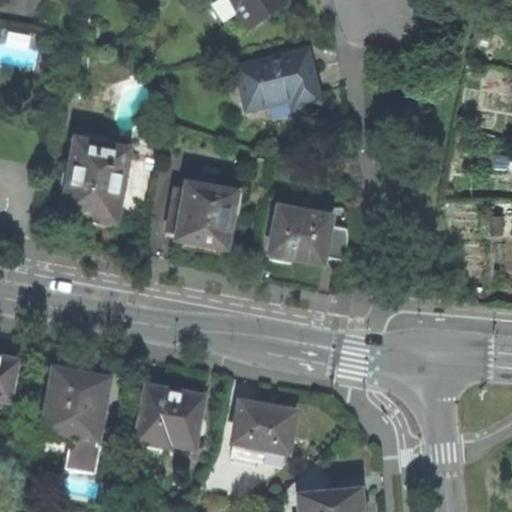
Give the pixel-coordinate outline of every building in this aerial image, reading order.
[(228,0),(248,28),(284,4),(281,0),(228,0)] [(93,35),(78,32),(76,47),(90,49),(93,35)] [(307,51),(235,69),(246,113),(293,101),(295,111),(321,105),(313,74),(307,51)] [(119,203),(128,154),(75,144),(61,216),(80,220),(89,222),(96,227),(102,230),(110,229),(117,225),(121,217),(121,210),(119,203)] [(225,253),(235,198),(186,189),(185,195),(174,193),(168,223),(179,225),(176,243),(191,246),(225,253)] [(345,233),(329,230),(329,222),(278,212),(268,262),(291,266),(292,263),(297,264),(321,269),(324,259),(340,262),(345,254),(346,243),(345,233)] [(7,403),(14,363),(0,360),(0,410),(5,411),(6,404),(7,403)] [(97,440),(108,382),(90,378),(90,375),(78,373),(73,372),(71,374),(52,371),(41,432),(37,432),(32,460),(65,464),(75,466),(100,476),(102,475),(107,442),(97,440)] [(192,450),(201,400),(171,394),(145,388),(131,459),(155,464),(158,450),(167,452),(168,446),(192,450)] [(238,465),(239,459),(283,468),(292,416),(269,411),(253,408),(252,414),(239,411),(231,452),(234,453),(232,464),(238,465)] [(359,511),(358,494),(331,497),(296,500),(297,511),(359,511)]
